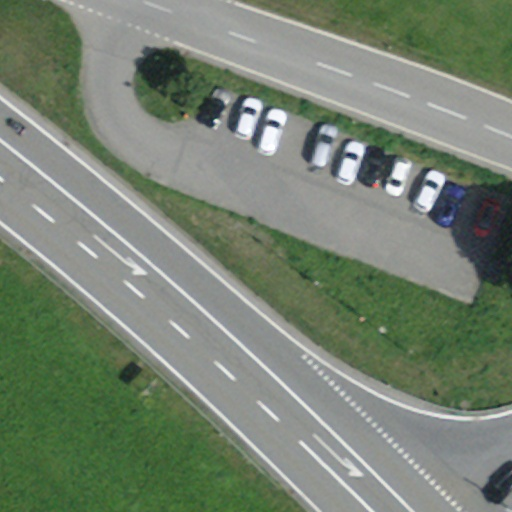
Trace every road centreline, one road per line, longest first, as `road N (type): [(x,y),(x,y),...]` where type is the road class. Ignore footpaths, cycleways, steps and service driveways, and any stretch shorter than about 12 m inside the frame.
road 1 (primary): [(403,511),(132,262),(0,156)]
road 2 (tertiary): [(511,137),(135,0)]
